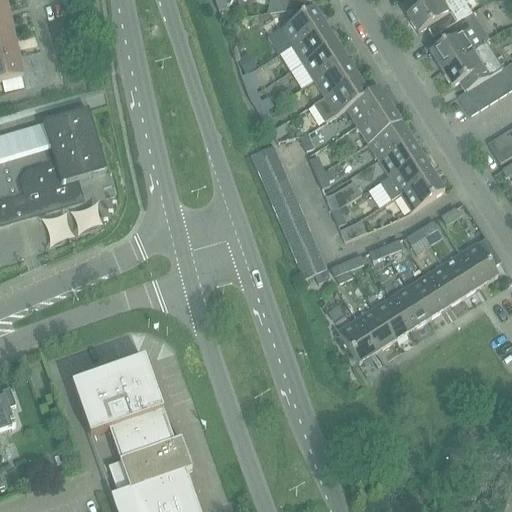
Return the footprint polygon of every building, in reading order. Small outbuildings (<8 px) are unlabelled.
[(0,0),(0,20),(9,18),(4,0),(0,0)] [(222,0),(213,0),(219,14),(226,11),(222,0)] [(434,26),(439,35),(464,20),(472,15),(463,0),(462,0),(434,0),(406,18),(417,36),(434,26)] [(281,32),(292,49),(325,29),(314,11),(281,32)] [(429,55),(440,73),(486,44),(486,45),(489,43),(472,15),(464,20),(439,35),(445,45),(429,55)] [(0,20),(0,41),(14,39),(9,18),(0,20)] [(292,49),(303,66),(336,46),(325,29),(292,49)] [(0,41),(0,62),(18,58),(14,39),(0,41)] [(486,82),(496,76),(503,71),(486,45),(486,44),(440,73),(451,90),(467,80),(473,90),(477,88),(486,82)] [(303,66),(314,84),(347,63),(336,46),(303,66)] [(247,57),(237,63),(237,64),(246,77),(249,75),(256,71),(247,57)] [(18,58),(0,62),(0,84),(23,79),(18,58)] [(314,84),(325,101),(358,80),(347,63),(314,84)] [(511,81),(505,70),(503,71),(496,76),(508,96),(511,93),(511,81)] [(249,76),(241,79),(247,94),(254,91),(249,76)] [(496,76),(486,82),(499,102),(508,96),(496,76)] [(325,126),(346,113),(345,112),(368,98),(368,97),(358,80),(314,108),(325,126)] [(486,82),(477,88),(489,108),(499,102),(486,82)] [(477,88),(473,90),(467,94),(480,114),(489,108),(477,88)] [(345,112),(346,113),(356,130),(389,108),(378,91),(368,97),(368,98),(345,112)] [(480,114),(467,94),(457,100),(470,120),(480,114)] [(251,105),(260,118),(266,114),(258,100),(251,105)] [(356,130),(367,147),(400,125),(389,108),(356,130)] [(0,228),(10,226),(7,218),(8,218),(7,215),(26,210),(27,212),(28,212),(30,220),(76,207),(70,187),(78,184),(99,178),(106,176),(88,114),(80,116),(44,127),(0,139),(0,228)] [(266,114),(260,118),(268,131),(275,127),(266,114)] [(367,147),(378,164),(411,143),(400,125),(367,147)] [(271,136),(278,147),(294,142),(284,127),(271,136)] [(511,143),(507,135),(497,141),(510,161),(511,159),(511,143)] [(307,137),(299,141),(306,155),(313,152),(307,137)] [(510,161),(497,141),(487,147),(500,168),(510,161)] [(378,164),(389,181),(422,160),(411,143),(378,164)] [(329,164),(342,158),(336,145),(323,151),(329,164)] [(277,159),(273,149),(251,159),(255,169),(277,159)] [(282,170),(277,159),(255,169),(260,179),(282,170)] [(309,163),(316,178),(323,175),(317,160),(309,163)] [(381,190),(390,204),(400,198),(433,177),(422,160),(389,181),(381,186),(381,190)] [(511,176),(511,166),(501,174),(506,180),(511,176)] [(286,180),(282,170),(260,179),(264,190),(286,180)] [(323,175),(316,178),(322,193),(329,190),(323,175)] [(433,177),(400,198),(411,216),(444,195),(433,177)] [(264,190),(268,200),(290,190),(286,180),(264,190)] [(325,201),(332,216),(339,212),(361,198),(353,185),(333,198),(325,201)] [(268,200),(273,210),(295,201),(290,190),(268,200)] [(273,210),(277,220),(299,211),(295,201),(273,210)] [(277,220),(282,231),(304,221),(299,211),(277,220)] [(345,227),(339,212),(332,216),(338,230),(345,227)] [(455,212),(453,213),(441,221),(445,227),(459,219),(455,212)] [(282,231),(286,241),(308,232),(304,221),(282,231)] [(433,225),(420,233),(429,248),(442,240),(433,225)] [(341,237),(341,239),(345,246),(367,237),(360,227),(341,237)] [(286,241),(290,251),(312,242),(308,232),(286,241)] [(429,248),(420,233),(406,242),(417,259),(430,250),(429,248)] [(290,251),(295,262),(317,252),(312,242),(290,251)] [(485,242),(459,258),(480,291),(498,280),(492,271),(501,266),(485,242)] [(398,245),(384,251),(387,258),(401,252),(398,245)] [(387,258),(384,251),(369,257),(372,264),(387,258)] [(321,262),(317,252),(295,262),(299,272),(321,262)] [(459,258),(442,269),(462,302),(480,291),(459,258)] [(360,260),(345,266),(348,274),(363,268),(360,260)] [(326,273),(321,262),(299,272),(304,283),(314,278),(326,273)] [(348,274),(345,266),(331,272),(334,280),(338,288),(353,282),(348,274)] [(442,269),(425,280),(445,313),(462,302),(442,269)] [(314,278),(318,288),(330,283),(326,273),(314,278)] [(425,280),(407,291),(428,324),(445,313),(425,280)] [(407,291),(390,302),(411,335),(428,324),(407,291)] [(390,302),(373,312),(393,345),(411,335),(390,302)] [(373,312),(355,323),(376,356),(393,345),(373,312)] [(376,356),(355,323),(338,334),(358,367),(376,356)] [(144,363),(71,389),(90,441),(97,439),(97,438),(109,434),(120,464),(119,465),(120,467),(109,471),(118,498),(111,500),(115,511),(197,511),(184,475),(192,473),(181,443),(173,446),(162,416),(163,416),(144,363)] [(0,491),(4,490),(0,479),(0,435),(15,430),(9,412),(16,409),(10,392),(0,395),(0,491)]
